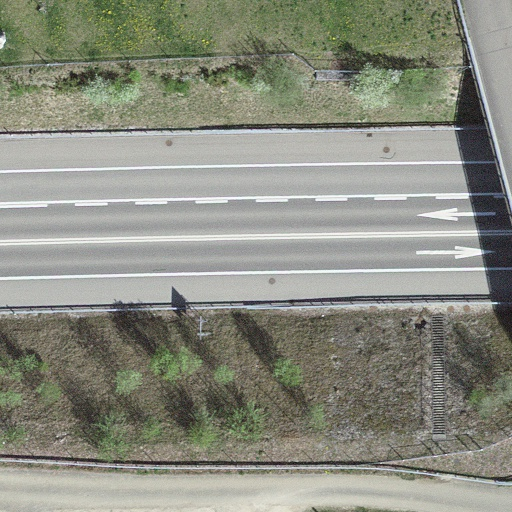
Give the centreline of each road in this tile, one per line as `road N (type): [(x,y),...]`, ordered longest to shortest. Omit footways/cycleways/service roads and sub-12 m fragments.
road 1 (trunk): [(130,238),(511,231)]
road 2 (trunk): [(130,238),(0,195)]
road 3 (trunk): [(0,242),(130,238)]
